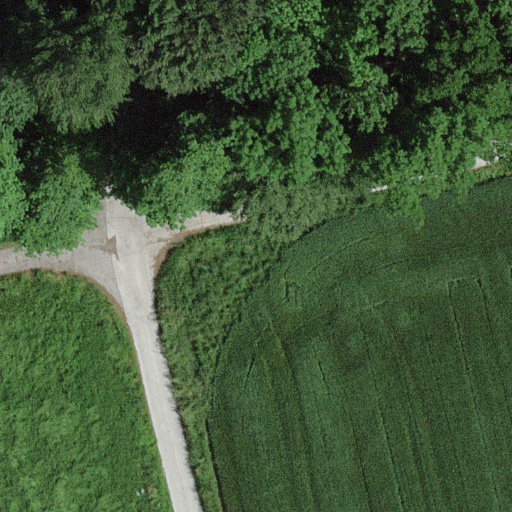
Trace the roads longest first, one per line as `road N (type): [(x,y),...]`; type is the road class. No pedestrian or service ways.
road 1 (unclassified): [(511,145),(131,232)]
road 2 (unclassified): [(131,232),(139,306),(188,511)]
road 3 (unclassified): [(158,0),(127,191),(131,232)]
road 4 (unclassified): [(131,232),(0,260)]
